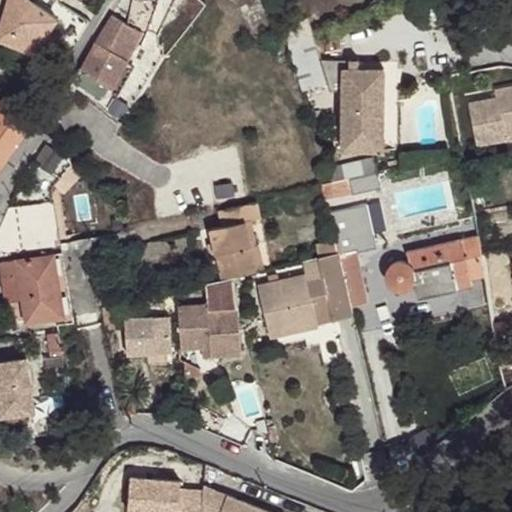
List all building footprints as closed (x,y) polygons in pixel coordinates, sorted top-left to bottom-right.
[(8,0),(0,26),(0,39),(34,52),(57,18),(29,0),(8,0)] [(113,87),(128,61),(138,43),(143,45),(147,34),(158,4),(152,0),(132,0),(128,24),(124,22),(125,21),(112,15),(102,31),(80,68),(72,85),(98,101),(108,96),(109,94),(113,87)] [(511,5),(506,0),(490,0),(487,5),(489,7),(493,11),(498,16),(502,21),(505,26),(511,34),(511,37),(511,5)] [(57,18),(34,52),(40,53),(62,52),(78,41),(90,20),(66,6),(57,18)] [(314,35),(308,18),(284,26),(289,45),(314,35)] [(329,83),(314,35),(289,45),(302,91),(329,83)] [(117,98),(135,65),(128,61),(113,87),(109,94),(117,98)] [(384,150),(385,68),(343,68),(342,150),(384,150)] [(511,137),(511,87),(495,91),(496,99),(469,104),(477,144),(511,137)] [(0,157),(5,161),(39,113),(9,92),(2,102),(0,100),(0,157)] [(58,170),(66,157),(46,144),(37,156),(58,170)] [(332,182),(349,178),(376,172),(378,171),(375,158),(327,169),(331,182),(332,182)] [(64,193),(81,173),(73,162),(56,183),(64,193)] [(352,191),(381,184),(378,171),(376,172),(349,178),(352,191)] [(322,184),(325,195),(334,193),(332,182),(331,182),(322,184)] [(16,204),(21,253),(59,247),(55,223),(52,200),(42,201),(16,204)] [(257,270),(251,246),(257,245),(251,221),(261,218),(257,201),(218,211),(222,226),(210,229),(222,278),(231,276),(237,275),(257,270)] [(352,252),(347,232),(334,236),(335,240),(338,252),(339,252),(340,255),(352,252)] [(485,275),(482,253),(479,235),(407,251),(410,265),(405,263),(400,262),(395,263),(392,266),(389,269),(388,274),(388,277),(388,281),(390,284),(394,287),(398,290),(403,290),(407,289),(410,286),(413,283),(414,281),(415,281),(417,287),(455,277),(457,288),(472,285),(470,278),(485,275)] [(338,252),(335,240),(316,245),(319,257),(338,252)] [(265,268),(260,244),(257,245),(251,246),(257,270),(265,268)] [(368,303),(356,251),(352,252),(340,255),(351,306),(368,303)] [(74,314),(63,252),(54,254),(65,316),(74,314)] [(351,306),(339,252),(338,252),(319,257),(303,261),(307,276),(259,287),(270,336),(354,317),(351,306)] [(65,316),(54,254),(16,260),(23,300),(26,322),(65,316)] [(23,300),(16,260),(1,262),(7,302),(23,300)] [(179,306),(182,348),(203,347),(203,342),(210,342),(210,347),(211,355),(241,354),(238,307),(231,276),(222,278),(207,282),(209,304),(179,306)] [(134,364),(128,332),(117,335),(114,321),(125,319),(121,302),(102,307),(105,323),(106,329),(107,329),(115,368),(134,364)] [(128,332),(125,319),(114,321),(117,335),(128,332)] [(62,350),(60,331),(47,333),(50,351),(62,350)] [(35,410),(27,357),(0,361),(0,403),(2,415),(35,410)] [(146,511),(166,511),(170,464),(127,461),(124,510),(146,511)] [(272,511),(206,486),(204,511),(272,511)]
